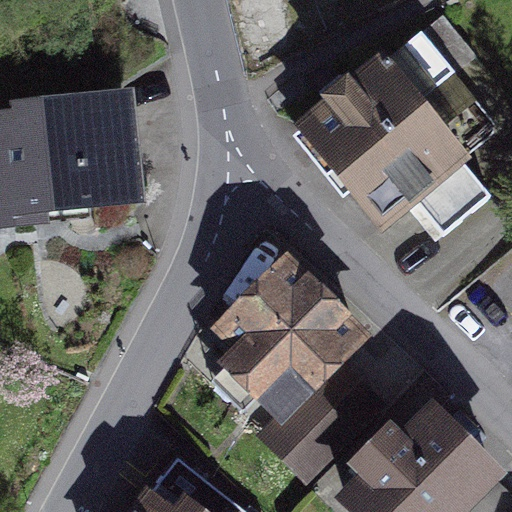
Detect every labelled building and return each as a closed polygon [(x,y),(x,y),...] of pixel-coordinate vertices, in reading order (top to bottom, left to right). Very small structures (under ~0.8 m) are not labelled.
[(445,20),(303,135),(380,230),(415,202),(445,240),(492,202),(416,108),(477,60),(445,20)] [(0,222),(36,218),(35,210),(132,199),(122,104),(23,114),(24,122),(0,124),(0,222)] [(358,341),(288,273),(227,336),(243,351),(229,366),(282,419),(358,341)] [(336,453),(378,409),(356,388),(314,432),(336,453)] [(495,480),(432,418),(404,447),(388,432),(354,468),(369,483),(348,504),(355,511),(511,511),(511,507),(490,485),(495,480)] [(241,511),(177,461),(137,511),(241,511)]
